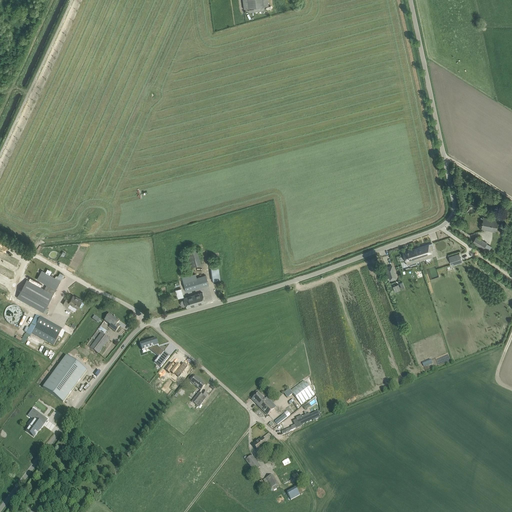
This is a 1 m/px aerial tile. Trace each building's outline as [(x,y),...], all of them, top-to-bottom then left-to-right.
[(268,6),(267,0),(242,0),(244,9),(268,6)] [(484,218),(482,229),(496,232),(498,221),(484,218)] [(487,243),(476,237),(473,242),(483,249),(487,243)] [(432,244),(415,249),(417,254),(417,253),(420,261),(423,260),(423,259),(432,256),(432,257),(431,251),(434,250),(432,244)] [(196,249),(185,252),(189,267),(201,264),(196,249)] [(415,249),(403,253),(405,261),(409,260),(410,263),(416,261),(417,262),(420,261),(417,253),(417,254),(415,249)] [(459,253),(449,257),(452,265),(462,262),(459,253)] [(61,281),(30,264),(24,273),(37,280),(46,285),(44,289),(27,279),(17,298),(43,312),(61,281)] [(212,271),(213,281),(220,280),(219,270),(212,271)] [(195,274),(182,278),(186,292),(209,285),(206,275),(196,278),(195,274)] [(181,289),(175,290),(178,299),(184,297),(181,289)] [(186,306),(186,308),(205,302),(202,293),(184,298),(184,300),(182,301),(181,301),(181,302),(181,303),(181,305),(182,306),(183,307),(184,306),(186,306)] [(77,308),(79,305),(81,301),(73,296),(70,301),(66,299),(63,304),(68,307),(70,303),(77,308)] [(7,306),(7,321),(22,321),(22,306),(7,306)] [(111,329),(115,332),(120,326),(117,324),(119,321),(110,314),(105,320),(113,327),(111,329)] [(40,318),(31,333),(53,346),(62,330),(40,318)] [(90,348),(98,354),(109,339),(101,333),(90,348)] [(156,338),(140,343),(142,351),(148,349),(152,347),(156,351),(155,353),(162,358),(161,357),(164,352),(159,348),(158,347),(157,346),(158,345),(156,338)] [(164,352),(161,356),(166,361),(170,356),(164,352)] [(43,388),(63,403),(87,371),(67,356),(43,388)] [(162,358),(157,365),(161,368),(166,361),(162,358)] [(174,360),(165,371),(169,374),(169,373),(173,376),(171,379),(175,382),(187,367),(183,364),(180,368),(176,365),(178,363),(174,360)] [(201,390),(202,389),(205,385),(199,381),(200,380),(195,376),(191,383),(201,390)] [(290,391),(293,395),(301,405),(314,395),(304,381),(290,391)] [(293,395),(290,391),(289,389),(284,394),(288,399),(293,395)] [(199,393),(193,400),(192,402),(196,405),(203,396),(199,393)] [(252,399),(260,408),(267,401),(269,399),(267,397),(264,399),(262,398),(262,397),(260,399),(256,396),(257,395),(252,399)] [(272,407),(267,401),(260,408),(261,407),(265,412),(265,413),(267,415),(274,409),(272,407)] [(311,411),(312,418),(320,416),(319,409),(311,411)] [(26,431),(33,437),(42,425),(38,422),(42,416),(37,412),(33,418),(35,419),(26,431)] [(275,422),(277,425),(290,415),(287,412),(275,422)] [(302,424),(312,420),(311,418),(309,413),(296,419),(293,421),(295,425),(291,427),(291,428),(292,431),(300,427),(303,426),(302,424)] [(262,438),(253,444),(253,445),(258,451),(267,445),(262,438)] [(252,455),(251,456),(245,460),(254,472),(260,467),(252,455)] [(277,484),(272,475),(266,478),(271,488),(277,484)] [(296,488),(287,493),(291,500),(300,495),(296,488)]
